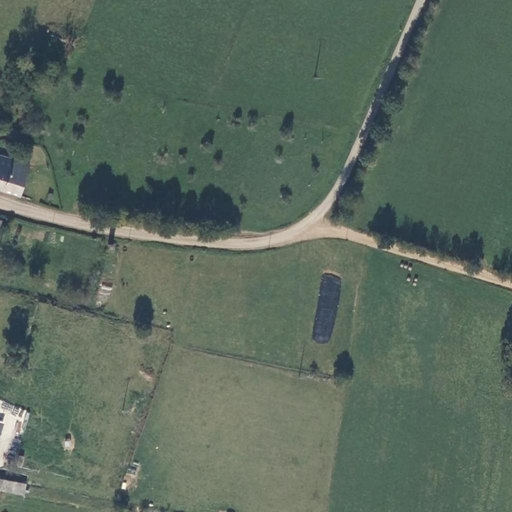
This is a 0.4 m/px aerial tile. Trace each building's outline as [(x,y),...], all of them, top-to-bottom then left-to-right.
[(24,132),(8,128),(6,136),(22,139),(24,132)] [(0,191),(19,198),(30,165),(0,155),(0,191)] [(336,311),(339,277),(322,276),(319,310),(336,311)] [(0,488),(24,493),(26,485),(0,478),(0,488)] [(96,511),(0,494),(0,511),(96,511)]
